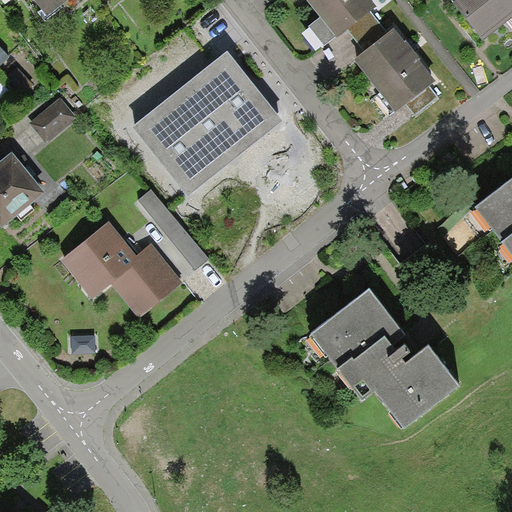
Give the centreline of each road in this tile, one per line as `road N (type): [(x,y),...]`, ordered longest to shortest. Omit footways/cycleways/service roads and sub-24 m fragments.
road 1 (residential): [(377,178),(70,424)]
road 2 (residential): [(232,0),(377,178)]
road 3 (residential): [(511,79),(377,178)]
